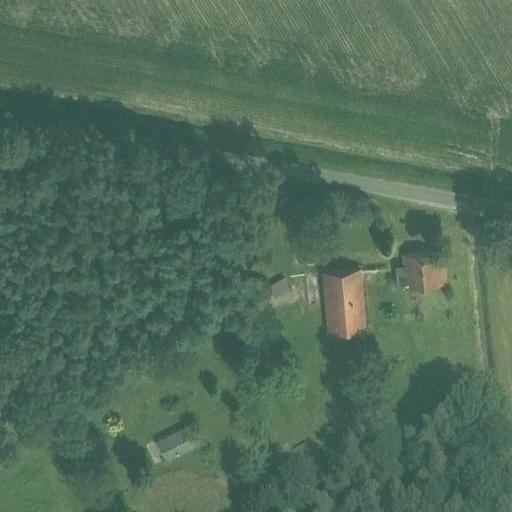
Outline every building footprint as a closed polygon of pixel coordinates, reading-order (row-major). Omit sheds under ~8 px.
[(397,286),(442,281),(439,252),(403,256),(404,264),(395,265),(397,286)] [(327,331),(366,327),(362,267),(322,271),(327,331)] [(275,297),(290,289),(283,277),(268,286),(275,297)] [(255,342),(282,327),(263,292),(237,307),(255,342)] [(0,426),(8,424),(2,395),(0,395),(0,426)] [(167,461),(202,442),(191,423),(156,441),(167,461)] [(305,491),(327,478),(305,446),(285,458),(305,491)]
